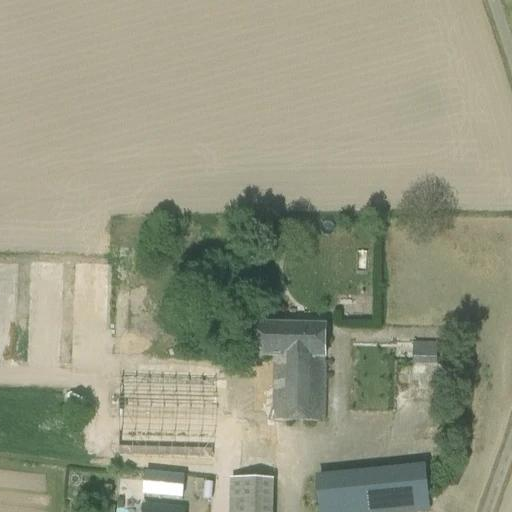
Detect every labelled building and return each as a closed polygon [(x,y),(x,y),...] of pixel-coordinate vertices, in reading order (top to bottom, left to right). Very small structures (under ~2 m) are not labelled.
[(325,359),(326,326),(257,324),(256,357),(325,359)] [(413,342),(413,365),(438,365),(438,342),(413,342)] [(227,372),(227,378),(120,375),(118,458),(271,462),(272,422),(326,423),(327,364),(273,361),(273,389),(238,388),(239,373),(227,372)] [(430,511),(426,465),(316,476),(319,511),(430,511)] [(144,495),(182,499),(184,477),(146,473),(144,495)] [(231,477),(230,511),(270,511),(271,478),(231,477)]
